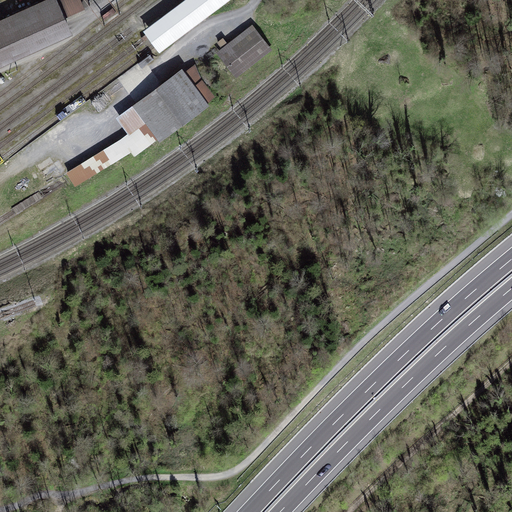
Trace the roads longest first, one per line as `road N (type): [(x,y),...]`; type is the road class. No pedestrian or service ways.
road 1 (track): [(511,211),(354,351),(242,466),(206,478),(117,479),(47,504),(0,510)]
road 2 (motorway): [(511,259),(366,391),(249,511)]
road 3 (motorway): [(280,511),(511,288)]
road 4 (track): [(352,511),(511,362)]
